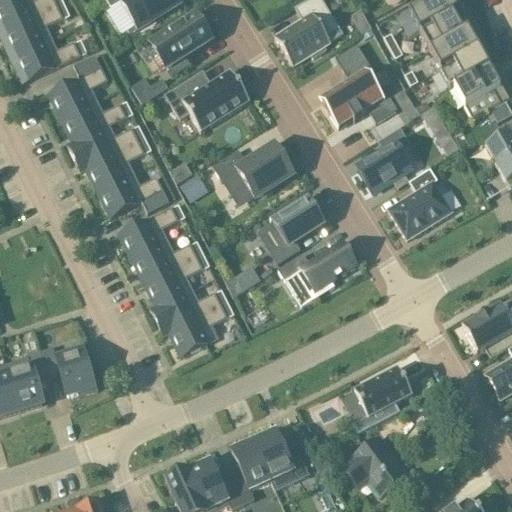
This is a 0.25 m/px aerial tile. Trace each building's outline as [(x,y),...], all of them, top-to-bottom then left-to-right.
[(0,27),(4,35),(57,11),(64,7),(60,0),(45,0),(35,5),(32,0),(13,0),(0,6),(0,27)] [(104,0),(111,11),(119,6),(136,34),(180,6),(175,0),(104,0)] [(326,54),(324,50),(330,47),(326,40),(339,31),(319,0),(313,0),(294,12),(302,24),(275,41),(293,70),(310,59),(313,62),(326,54)] [(420,35),(457,14),(449,0),(436,0),(409,16),(420,35)] [(4,35),(15,60),(52,43),(47,31),(63,23),(70,20),(64,7),(57,11),(4,35)] [(457,14),(420,35),(430,54),(468,33),(457,14)] [(152,48),(172,80),(191,69),(184,58),(209,43),(196,21),(152,48)] [(439,73),(439,74),(478,52),(468,33),(430,54),(440,73),(439,73)] [(397,48),(391,38),(384,42),(389,52),(397,48)] [(58,54),(52,43),(15,60),(27,85),(80,61),(87,58),(81,44),(74,47),(58,54)] [(403,59),(397,48),(389,52),(395,63),(403,59)] [(373,75),(356,49),(335,62),(350,87),(322,105),(339,132),(367,114),(376,127),(397,114),(382,89),(376,93),(367,79),(373,75)] [(478,52),(439,74),(450,93),(489,71),(479,52),(478,52)] [(92,93),(108,86),(95,60),(74,70),(80,83),(48,99),(61,124),(98,105),(92,93)] [(489,71),(450,93),(450,94),(454,91),(472,123),(501,108),(493,95),(500,91),(489,71)] [(184,122),(190,118),(200,135),(249,105),(231,75),(210,88),(202,77),(169,98),(184,122)] [(412,75),(405,79),(411,90),(418,86),(412,75)] [(145,83),(131,91),(142,109),(168,92),(163,83),(150,91),(145,83)] [(68,150),(68,151),(126,122),(120,109),(104,117),(98,105),(61,124),(73,147),(68,150)] [(420,119),(430,113),(426,106),(416,112),(420,119)] [(498,128),(508,122),(501,109),(490,115),(498,128)] [(126,122),(68,151),(80,175),(138,146),(132,133),(116,141),(111,130),(126,122)] [(384,157),(357,174),(372,197),(411,173),(397,150),(407,144),(400,132),(378,146),(384,157)] [(511,190),(511,134),(485,150),(506,187),(509,185),(511,191),(511,190)] [(86,173),(98,197),(135,178),(129,166),(144,158),(138,146),(80,175),(81,176),(86,173)] [(254,202),(293,178),(275,150),(247,168),(238,154),(212,171),(222,185),(238,175),(254,202)] [(431,174),(410,187),(417,198),(390,215),(409,246),(453,217),(434,187),(438,185),(431,174)] [(148,218),(169,207),(156,182),(141,190),(135,178),(98,197),(110,222),(142,206),(148,218)] [(181,190),(190,205),(205,196),(195,180),(181,190)] [(292,208),(270,222),(273,227),(257,237),(278,269),(301,255),(294,244),(323,227),(317,219),(319,217),(311,203),(296,213),(292,208)] [(168,245),(162,233),(178,225),(185,222),(178,209),(171,212),(119,239),(132,264),(168,245)] [(197,246),(190,249),(174,257),(168,245),(132,264),(144,288),(196,261),(203,258),(197,246)] [(341,249),(296,278),(313,305),(334,292),(331,287),(355,272),(341,249)] [(151,315),(193,294),(187,282),(203,274),(210,271),(203,258),(196,261),(144,288),(156,311),(150,314),(151,315)] [(233,301),(246,293),(240,281),(227,289),(233,301)] [(163,339),(221,310),(228,307),(221,294),(214,298),(198,306),(193,294),(151,315),(163,339)] [(163,339),(163,340),(169,337),(181,362),(217,343),(211,331),(227,323),(234,319),(228,307),(221,310),(163,339)] [(476,324),(476,325),(463,332),(477,356),(491,348),(497,359),(508,353),(511,350),(511,329),(501,310),(490,317),(489,316),(476,324)] [(90,378),(81,350),(56,357),(53,351),(40,355),(47,378),(60,374),(68,400),(78,397),(79,400),(98,394),(93,377),(90,378)] [(511,364),(486,380),(500,404),(511,396),(511,350),(508,353),(511,359),(511,364)] [(40,355),(27,359),(28,361),(5,368),(20,415),(42,408),(34,382),(47,378),(40,355)] [(0,420),(20,415),(5,368),(0,369),(0,420)] [(368,421),(412,399),(398,372),(354,395),(368,421)] [(325,414),(320,404),(302,414),(307,424),(325,414)] [(256,444),(253,445),(272,485),(276,494),(309,479),(299,456),(287,461),(275,435),(272,437),(270,433),(254,441),(256,444)] [(381,500),(407,480),(379,442),(352,462),(355,465),(344,474),(358,493),(369,484),(381,500)] [(276,494),(272,485),(253,445),(231,455),(243,481),(232,486),(243,509),(254,504),(250,495),(270,486),(274,495),(276,494)] [(337,477),(322,456),(312,464),(327,484),(337,477)] [(230,511),(236,511),(243,509),(232,486),(221,491),(210,465),(189,475),(188,473),(187,474),(204,511),(225,511),(230,510),(230,511)] [(204,511),(187,474),(165,484),(178,511),(204,511)] [(451,511),(476,511),(469,502),(457,511),(455,509),(451,511)]
